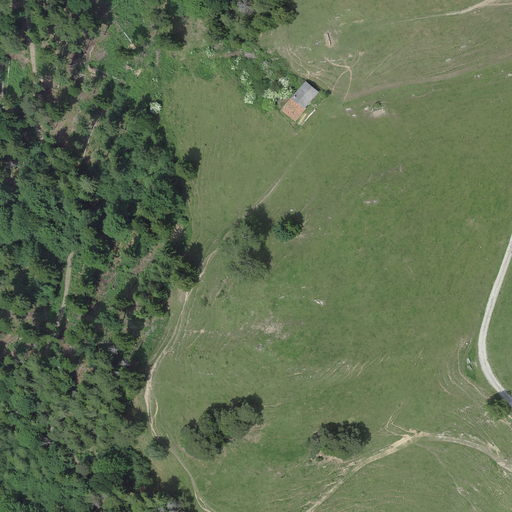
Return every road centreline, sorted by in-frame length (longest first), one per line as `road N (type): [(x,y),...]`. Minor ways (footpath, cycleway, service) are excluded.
road 1 (track): [(113,511),(44,411),(43,362),(64,297),(69,225),(66,197),(34,121),(27,0)]
road 2 (track): [(511,469),(468,443),(413,440),(360,465),(308,511)]
road 3 (track): [(511,248),(484,323),(482,355),(511,402)]
